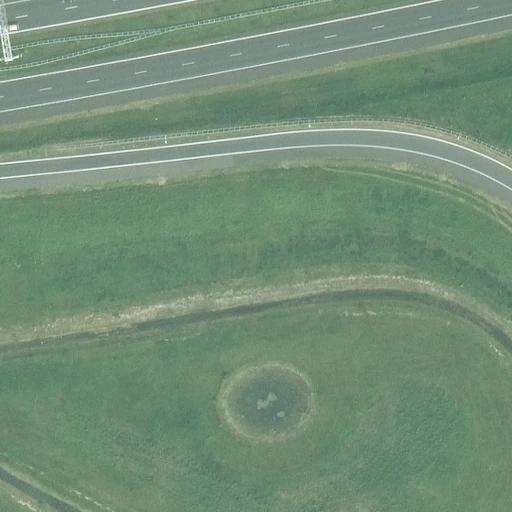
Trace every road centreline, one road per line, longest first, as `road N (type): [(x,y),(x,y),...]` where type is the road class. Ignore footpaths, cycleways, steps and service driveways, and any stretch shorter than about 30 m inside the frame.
road 1 (motorway): [(0,96),(511,0)]
road 2 (motorway): [(0,170),(321,139),(414,143),(511,177)]
